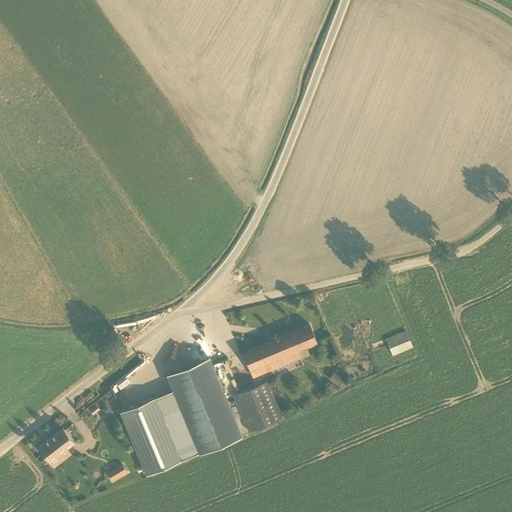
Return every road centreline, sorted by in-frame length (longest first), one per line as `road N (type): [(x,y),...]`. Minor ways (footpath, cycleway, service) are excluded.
road 1 (unclassified): [(180,313),(266,201),(345,0)]
road 2 (unclassified): [(180,313),(448,255),(511,212)]
road 3 (unclassified): [(0,449),(180,313)]
road 4 (track): [(180,313),(106,330),(0,333)]
